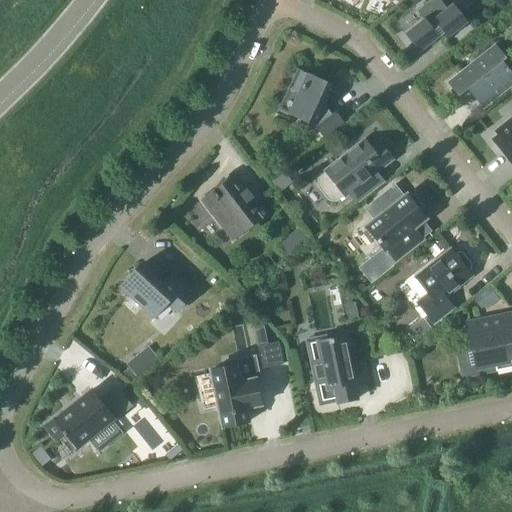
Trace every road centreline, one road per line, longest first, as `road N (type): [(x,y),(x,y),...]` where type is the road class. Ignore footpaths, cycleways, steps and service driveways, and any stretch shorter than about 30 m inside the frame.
road 1 (residential): [(31,485),(11,450),(4,400),(116,208),(222,100),(270,2)]
road 2 (residential): [(511,404),(89,491),(31,485)]
road 3 (residential): [(270,2),(371,52),(511,225)]
